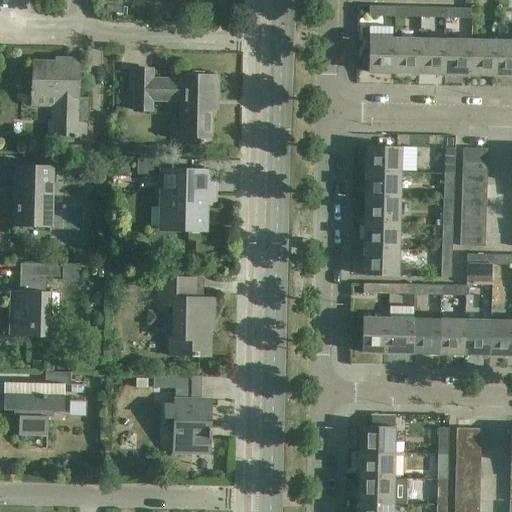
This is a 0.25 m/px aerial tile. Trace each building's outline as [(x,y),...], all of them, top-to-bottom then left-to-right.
[(369,17),(380,17),(395,18),(395,7),(369,6),(369,17)] [(421,8),(395,7),(395,18),(421,18),(421,8)] [(446,8),(421,8),(421,18),(446,19),(446,8)] [(472,9),(446,8),(446,19),(472,20),(472,9)] [(368,73),(393,74),(394,39),(368,39),(368,73)] [(420,40),(394,39),(393,74),(420,74),(420,40)] [(446,41),(420,40),(420,74),(446,75),(446,41)] [(472,41),(446,41),(446,75),(471,76),(472,41)] [(497,42),(472,41),(471,76),(497,76),(497,42)] [(511,42),(497,42),(497,76),(511,76),(511,42)] [(49,136),(57,136),(85,137),(85,122),(88,122),(89,98),(78,98),(79,66),(72,66),(72,68),(58,67),(58,65),(32,65),(32,92),(30,92),(30,97),(32,97),(32,105),(33,105),(33,97),(58,98),(58,122),(49,121),(49,136)] [(135,70),(134,90),(134,111),(151,111),(151,101),(181,102),(180,145),(204,146),(204,142),(210,142),(211,96),(217,96),(217,77),(181,76),(181,81),(152,80),(152,70),(135,70)] [(366,147),(366,172),(400,172),(400,148),(366,147)] [(445,149),(445,156),(444,175),(454,175),(455,149),(445,149)] [(463,149),(462,161),(487,162),(488,150),(463,149)] [(137,175),(162,175),(162,191),(167,191),(166,231),(204,232),(205,205),(200,204),(201,197),(215,197),(215,173),(161,172),(161,160),(137,159),(137,175)] [(487,162),(462,161),(462,173),(487,174),(487,162)] [(15,226),(35,226),(48,226),(49,194),(51,194),(51,168),(17,168),(16,188),(18,188),(17,225),(15,225),(15,226)] [(400,172),(366,172),(365,197),(399,198),(400,172)] [(487,174),(462,173),(462,186),(486,186),(487,174)] [(454,175),(444,175),(443,200),(453,201),(454,175)] [(486,186),(462,186),(461,198),(486,198),(486,186)] [(399,198),(365,197),(364,223),(399,224),(399,198)] [(486,198),(461,198),(461,210),(486,211),(486,198)] [(453,201),(443,200),(442,226),(452,226),(453,201)] [(486,211),(461,210),(461,222),(485,223),(486,211)] [(485,223),(461,222),(460,234),(485,235),(485,223)] [(399,224),(364,223),(364,248),(398,249),(399,224)] [(452,226),(442,226),(442,252),(452,252),(452,226)] [(485,235),(460,234),(460,247),(485,247),(485,235)] [(398,249),(364,248),(363,276),(397,277),(398,249)] [(452,252),(442,252),(441,278),(451,278),(452,252)] [(467,265),(492,266),(492,256),(467,255),(467,265)] [(511,256),(492,256),(492,266),(511,266),(511,256)] [(0,337),(32,338),(47,338),(48,292),(44,292),(45,277),(59,278),(60,265),(45,264),(20,264),(19,292),(0,291),(0,292),(14,293),(12,336),(0,336),(0,337)] [(203,280),(156,279),(156,307),(174,307),(173,338),(169,338),(168,356),(198,357),(198,355),(208,356),(209,329),(206,329),(207,320),(212,320),(213,294),(212,294),(211,300),(203,300),(203,280)] [(389,284),(363,283),(363,294),(389,294),(389,284)] [(415,285),(389,284),(389,294),(415,295),(415,285)] [(441,286),(415,285),(415,295),(441,296),(441,286)] [(466,287),(441,286),(441,296),(466,297),(466,287)] [(361,353),(387,353),(388,319),(362,319),(361,353)] [(414,320),(388,319),(387,353),(413,354),(414,320)] [(440,320),(414,320),(413,354),(439,355),(440,320)] [(465,321),(440,320),(439,355),(464,355),(465,321)] [(491,322),(465,321),(464,355),(490,356),(491,322)] [(511,322),(491,322),(490,356),(511,356),(511,322)] [(45,373),(45,384),(3,383),(3,411),(13,411),(13,416),(19,416),(18,436),(47,437),(47,421),(53,421),(53,416),(63,416),(64,386),(70,386),(71,373),(45,373)] [(179,376),(154,375),(154,389),(175,389),(174,406),(164,405),(164,424),(174,425),(174,454),(191,454),(191,457),(192,457),(192,454),(209,455),(209,439),(211,439),(211,428),(209,428),(210,401),(200,400),(200,389),(198,389),(199,376),(179,376)] [(394,416),(371,415),(371,427),(360,427),(359,454),(394,455),(394,416)] [(438,429),(437,455),(447,456),(448,429),(438,429)] [(481,430),(455,429),(455,441),(480,442),(481,430)] [(480,442),(455,441),(455,454),(480,455),(480,442)] [(394,455),(359,454),(359,479),(393,480),(394,455)] [(480,455),(455,454),(454,466),(480,467),(480,455)] [(447,456),(437,455),(437,481),(446,481),(447,456)] [(480,467),(454,466),(454,478),(479,479),(480,467)] [(395,490),(425,490),(425,470),(396,469),(395,490)] [(479,479),(454,478),(454,490),(479,491),(479,479)] [(393,480),(359,479),(358,505),(392,505),(393,480)] [(446,481),(437,481),(436,506),(446,507),(446,481)] [(479,491),(454,490),(453,502),(479,503),(479,491)] [(478,511),(479,503),(453,502),(453,511),(478,511)]
